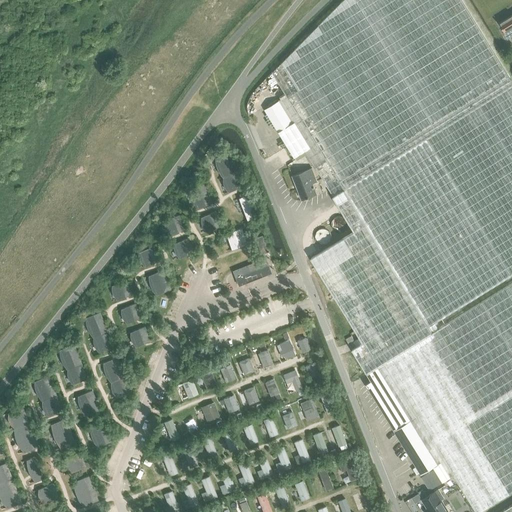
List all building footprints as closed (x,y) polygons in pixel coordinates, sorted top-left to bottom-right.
[(287,96),(276,102),(289,122),(293,120),(310,148),(305,150),(333,196),(344,189),(376,242),(429,326),(504,279),(511,274),(511,81),(490,46),(461,0),(343,0),(318,24),(286,58),(273,73),(287,96)] [(511,14),(499,23),(504,31),(503,32),(507,39),(511,35),(511,14)] [(294,157),(305,150),(310,148),(293,120),(289,122),(276,102),(264,109),(294,157)] [(229,152),(216,158),(223,177),(237,171),(229,152)] [(309,196),(317,193),(313,183),(316,181),(311,168),(293,175),(297,185),(302,199),(307,197),(307,198),(310,197),(309,196)] [(237,171),(223,177),(229,191),(243,186),(237,171)] [(204,184),(190,189),(198,208),(211,203),(204,184)] [(354,231),(311,257),(363,342),(352,348),(367,372),(375,367),(383,362),(407,347),(432,332),(429,326),(376,242),(344,189),(333,196),(354,231)] [(255,217),(246,195),(238,198),(247,220),(255,217)] [(215,212),(201,217),(207,231),(220,226),(215,212)] [(179,215),(165,220),(171,234),(184,229),(179,215)] [(242,228),(226,233),(231,249),(247,244),(242,228)] [(262,235),(251,239),(255,250),(256,249),(257,254),(268,250),(262,235)] [(188,238),(174,243),(180,258),(194,252),(188,238)] [(154,246),(140,252),(145,266),(159,260),(154,246)] [(265,257),(232,270),(238,285),(271,272),(265,257)] [(163,270),(149,275),(157,295),(171,289),(163,270)] [(126,280),(112,285),(118,299),(132,294),(126,280)] [(416,416),(409,420),(436,464),(432,467),(434,469),(442,482),(452,475),(475,511),(478,511),(511,491),(511,282),(500,289),(432,332),(407,347),(383,362),(416,416)] [(135,303),(122,309),(127,323),(141,317),(135,303)] [(100,312),(86,318),(94,337),(107,331),(100,312)] [(145,327),(131,332),(136,346),(150,341),(145,327)] [(107,331),(94,337),(99,351),(113,346),(107,331)] [(305,337),(297,340),(302,352),(310,349),(305,337)] [(289,340),(279,344),(281,350),(279,351),(282,357),(284,356),(285,358),(295,354),(289,340)] [(74,344),(60,350),(68,369),(81,363),(74,344)] [(267,350),(258,354),(263,367),(272,363),(267,350)] [(117,357),(104,363),(111,382),(125,376),(117,357)] [(249,358),(239,362),(244,374),(254,370),(249,358)] [(367,372),(365,374),(370,382),(365,385),(393,430),(420,474),(432,467),(436,464),(409,420),(416,416),(383,362),(375,367),(367,372)] [(81,363),(68,369),(73,383),(87,378),(81,363)] [(315,363),(305,367),(310,378),(319,374),(315,363)] [(230,365),(220,369),(226,382),(235,378),(230,365)] [(295,370),(283,375),(286,383),(292,381),(296,391),(302,389),(295,370)] [(210,371),(201,375),(202,377),(207,390),(217,386),(212,373),(211,373),(210,371)] [(49,376),(35,381),(42,401),(56,395),(49,376)] [(125,376),(111,382),(117,396),(131,391),(125,376)] [(192,379),(182,383),(188,397),(198,393),(192,379)] [(273,379),(265,382),(270,396),(279,392),(273,379)] [(253,387),(244,391),(249,404),(259,400),(253,387)] [(92,390),(78,396),(86,415),(100,409),(92,390)] [(326,412),(334,411),(329,390),(321,392),(326,412)] [(233,394),(223,399),(228,412),(239,408),(233,394)] [(56,395),(42,401),(48,415),(62,410),(56,395)] [(310,407),(303,410),(307,421),(319,416),(312,398),(307,400),(310,407)] [(213,402),(201,407),(207,421),(219,416),(213,402)] [(23,407),(8,413),(14,428),(29,421),(23,407)] [(287,427),(298,424),(293,410),(282,414),(287,427)] [(165,420),(170,439),(179,437),(174,417),(165,420)] [(273,418),(263,421),(268,436),(278,432),(273,418)] [(65,419),(52,424),(61,448),(75,442),(65,419)] [(29,421),(14,428),(23,452),(38,446),(29,421)] [(104,421),(91,427),(98,446),(112,441),(104,421)] [(193,422),(186,424),(189,432),(196,430),(193,422)] [(338,445),(347,442),(340,423),(332,426),(338,445)] [(246,444),(258,440),(254,425),(241,429),(246,444)] [(229,450),(238,447),(231,427),(222,430),(229,450)] [(319,452),(328,449),(322,430),(313,433),(319,452)] [(203,439),(209,456),(217,453),(211,436),(203,439)] [(303,438),(294,441),(299,453),(296,454),(299,462),(311,457),(303,438)] [(190,444),(183,448),(190,466),(198,463),(190,444)] [(284,445),(275,448),(280,460),(276,462),(279,471),(292,465),(284,445)] [(163,453),(168,474),(177,472),(172,451),(163,453)] [(79,453),(65,458),(71,473),(85,467),(79,453)] [(262,468),(257,469),(260,478),(273,473),(266,453),(258,456),(262,468)] [(31,477),(35,481),(43,478),(35,457),(26,460),(27,466),(28,471),(31,477)] [(345,481),(359,477),(353,458),(339,462),(345,481)] [(150,482),(159,479),(151,459),(142,462),(150,482)] [(238,463),(243,475),(239,477),(242,485),(255,480),(247,460),(238,463)] [(6,463),(0,465),(0,482),(12,477),(6,463)] [(327,467),(319,470),(326,489),(333,486),(327,467)] [(231,469),(221,471),(224,483),(220,484),(222,492),(235,489),(231,469)] [(434,469),(421,476),(429,490),(442,482),(434,469)] [(202,491),(204,499),(217,496),(211,475),(202,477),(205,490),(202,491)] [(88,476),(74,482),(84,506),(98,500),(88,476)] [(12,477),(0,482),(0,491),(7,508),(22,502),(12,477)] [(303,479),(294,483),(301,499),(310,496),(303,479)] [(191,482),(181,486),(189,506),(199,503),(191,482)] [(53,483),(38,489),(37,493),(38,497),(41,501),(44,504),(59,498),(53,483)] [(280,505),(289,502),(285,483),(275,486),(280,505)] [(169,511),(174,511),(180,510),(172,489),(163,493),(169,511)] [(364,511),(371,510),(365,489),(359,491),(364,511)] [(422,489),(418,492),(422,498),(421,499),(422,499),(429,511),(427,511),(448,511),(440,499),(443,497),(438,489),(426,496),(422,489)] [(258,494),(263,511),(270,511),(272,511),(266,492),(258,494)] [(250,511),(247,496),(240,498),(243,511),(250,511)] [(351,511),(347,497),(338,499),(342,511),(351,511)]
